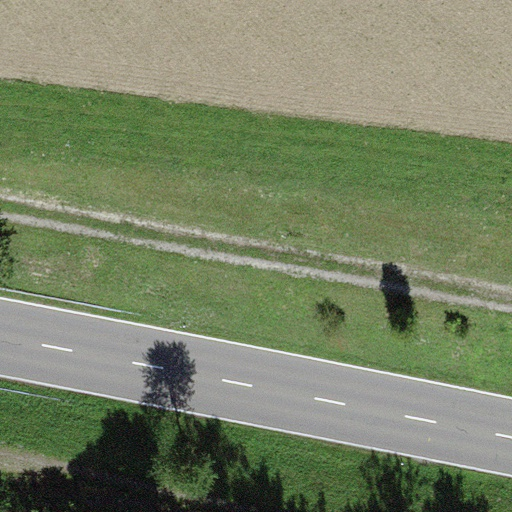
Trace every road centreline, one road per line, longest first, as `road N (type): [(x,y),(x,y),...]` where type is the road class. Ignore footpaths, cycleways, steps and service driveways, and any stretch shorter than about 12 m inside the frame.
road 1 (track): [(0,207),(511,311)]
road 2 (primary): [(511,438),(0,337)]
road 3 (track): [(243,511),(0,458)]
